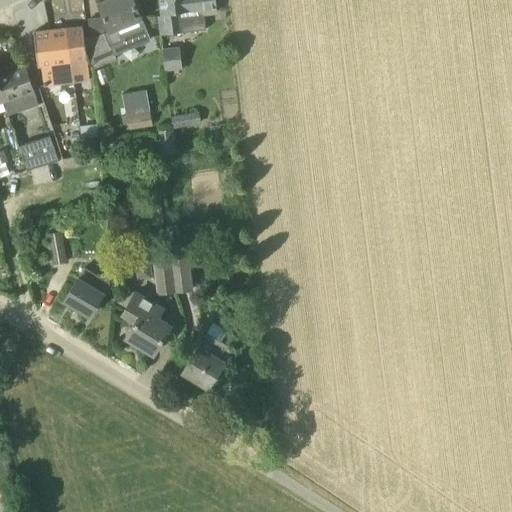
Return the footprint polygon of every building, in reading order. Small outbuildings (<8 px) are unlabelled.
[(151,42),(134,1),(133,0),(105,0),(98,3),(110,33),(89,40),(92,70),(116,60),(114,56),(151,42)] [(201,11),(201,14),(216,12),(214,0),(160,0),(162,13),(163,13),(163,16),(160,17),(163,35),(181,33),(178,11),(189,10),(189,12),(201,11)] [(86,51),(86,50),(83,28),(50,32),(53,55),(60,54),(60,50),(67,49),(75,48),(75,52),(86,51)] [(57,84),(53,55),(50,32),(34,34),(38,67),(42,66),(44,85),(57,84)] [(87,60),(86,51),(75,52),(75,48),(67,49),(72,82),(90,80),(87,60)] [(165,72),(182,69),(179,48),(162,50),(165,72)] [(57,84),(72,82),(67,49),(60,50),(60,54),(53,55),(57,84)] [(26,68),(11,73),(0,76),(0,90),(3,102),(5,102),(9,115),(24,110),(37,105),(33,92),(34,92),(26,68)] [(152,127),(148,102),(125,106),(129,130),(152,127)] [(19,147),(27,171),(58,161),(50,136),(19,147)] [(101,190),(90,190),(91,203),(102,202),(101,190)] [(61,233),(48,235),(52,265),(65,263),(61,233)] [(188,258),(171,260),(175,292),(191,290),(188,258)] [(175,292),(171,260),(154,262),(158,294),(175,292)] [(78,278),(64,301),(89,316),(102,294),(106,296),(110,290),(108,273),(96,275),(84,268),(78,278)] [(153,355),(171,325),(158,318),(163,310),(135,293),(122,314),(135,322),(126,338),(153,355)] [(232,348),(207,333),(199,347),(198,347),(182,373),(208,388),(224,362),(232,348)] [(17,511),(15,499),(0,501),(0,511),(17,511)]
